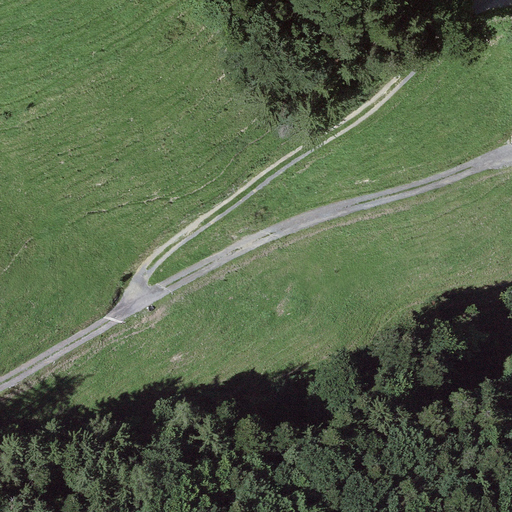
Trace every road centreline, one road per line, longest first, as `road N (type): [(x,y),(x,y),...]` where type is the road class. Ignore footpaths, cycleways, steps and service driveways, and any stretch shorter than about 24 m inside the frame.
road 1 (track): [(0,384),(136,303),(309,217),(431,186),(511,153)]
road 2 (track): [(136,303),(159,253),(390,94),(477,4),(499,0)]
